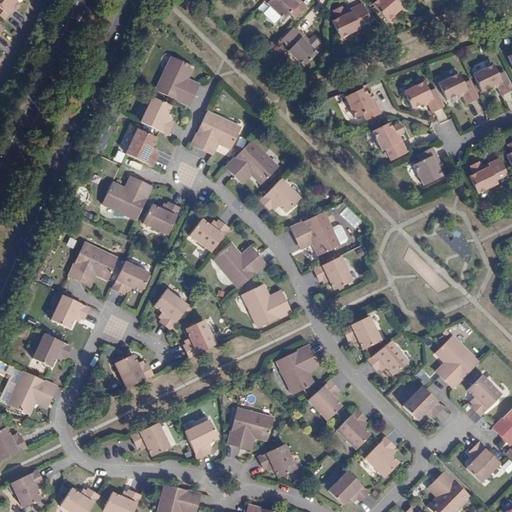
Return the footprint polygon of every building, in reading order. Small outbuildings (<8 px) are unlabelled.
[(15,0),(0,0),(0,8),(8,15),(13,8),(17,3),(15,1),(15,0)] [(292,0),(291,0),(270,0),(267,4),(283,21),(290,14),(295,18),(306,7),(298,0),(292,0)] [(379,0),(374,4),(388,21),(406,5),(402,0),(379,0)] [(346,15),(345,12),(342,6),(334,11),(338,20),(334,22),(342,39),(361,29),(360,25),(371,20),(363,3),(351,9),(352,12),(346,15)] [(302,39),(305,36),(296,27),(282,40),(291,49),(289,51),(304,67),(317,54),(314,51),(321,44),(314,37),(310,41),(307,44),(302,39)] [(155,91),(188,107),(194,94),(182,88),(186,79),(192,67),(170,57),(155,91)] [(496,84),(498,87),(502,95),(511,90),(511,86),(504,70),(498,74),(494,64),(474,74),(482,91),(492,86),(496,84)] [(461,92),(463,95),(467,104),(478,99),(469,81),(463,84),(458,73),(438,83),(446,100),(457,94),(461,92)] [(182,88),(194,94),(198,85),(186,79),(182,88)] [(425,102),(427,105),(431,113),(443,107),(434,89),(428,92),(423,83),(403,93),(411,109),(421,104),(425,102)] [(371,102),(367,95),(363,88),(345,98),(355,118),(362,115),(366,121),(381,114),(374,101),(371,102)] [(139,122),(167,135),(172,123),(169,121),(164,119),(165,115),(170,106),(151,97),(139,122)] [(240,127),(207,112),(191,146),(203,152),(209,140),(218,144),(230,150),(240,127)] [(395,135),(398,134),(403,131),(399,123),(391,126),(389,122),(371,130),(381,151),(384,150),(390,161),(407,153),(400,140),(398,141),(395,135)] [(137,129),(125,154),(152,167),(158,155),(154,153),(149,151),(150,147),(155,138),(137,129)] [(212,156),(218,144),(209,140),(203,152),(212,156)] [(277,167),(251,142),(225,168),(235,178),(245,168),(251,175),(261,184),(277,167)] [(435,162),(439,161),(433,148),(419,155),(422,162),(413,166),(423,186),(442,177),(439,170),(435,162)] [(482,169),(481,166),(479,162),(470,166),(474,174),(469,176),(477,194),(497,184),(496,181),(507,176),(499,157),(487,163),(488,166),(482,169)] [(242,185),(251,175),(245,168),(235,178),(242,185)] [(130,177),(124,189),(133,193),(139,181),(130,177)] [(300,199),(280,179),(259,201),(268,210),(270,207),(274,204),(277,207),(285,214),(300,199)] [(102,204),(136,220),(151,187),(139,181),(133,193),(124,189),(112,183),(102,204)] [(163,212),(160,210),(151,206),(142,223),(167,235),(180,209),(168,203),(166,207),(165,209),(163,212)] [(331,228),(323,212),(290,228),(296,241),(308,235),(313,244),(318,256),(340,246),(339,245),(331,228)] [(189,236),(211,253),(228,229),(217,221),(215,223),(211,228),(208,226),(200,220),(189,236)] [(338,225),(331,228),(339,245),(346,241),(347,238),(341,226),(338,225)] [(301,249),(313,244),(308,235),(296,241),(301,249)] [(86,270),(96,274),(107,280),(117,259),(83,243),(68,276),(80,282),(86,270)] [(213,260),(238,288),(266,265),(256,254),(246,263),(240,255),(230,245),(213,260)] [(250,246),(240,255),(246,263),(256,254),(250,246)] [(351,282),(339,257),(313,269),(319,281),(322,280),(327,277),(329,281),(334,290),(351,282)] [(149,274),(124,262),(112,289),(124,295),(125,292),(128,286),(132,288),(140,292),(149,274)] [(90,286),(96,274),(86,270),(80,282),(90,286)] [(273,306),(268,297),(263,285),(242,295),(258,328),(291,313),(285,300),(273,306)] [(170,330),(188,305),(166,289),(153,306),(161,313),(165,315),(161,320),(160,322),(170,330)] [(280,291),(268,297),(273,306),(285,300),(280,291)] [(89,308),(62,295),(50,320),(69,329),(73,320),(75,316),(80,318),(83,320),(89,308)] [(358,337),(360,340),(364,349),(381,341),(369,316),(343,328),(350,341),(353,339),(358,337)] [(189,358),(215,345),(204,320),(185,329),(190,339),(191,342),(186,345),(183,346),(189,358)] [(71,346),(44,334),(32,359),(50,368),(55,357),(57,354),(61,357),(65,358),(71,346)] [(452,389),(478,362),(453,336),(435,353),(446,363),(452,370),(443,380),(452,389)] [(408,362),(390,341),(368,360),(377,370),(379,368),(383,365),(386,368),(393,376),(408,362)] [(303,364),(315,358),(309,346),(276,361),(292,395),(313,385),(307,372),(303,364)] [(127,388),(153,375),(147,364),(145,365),(139,368),(137,364),(132,354),(115,363),(127,388)] [(319,367),(315,358),(303,364),(307,372),(319,367)] [(436,373),(443,380),(452,370),(446,363),(436,373)] [(56,387),(23,371),(7,405),(29,415),(35,402),(39,393),(50,399),(56,387)] [(477,401),(473,405),(471,407),(480,416),(501,395),(482,376),(468,391),(467,391),(474,398),(477,401)] [(338,391),(329,381),(308,400),(326,421),(341,407),(334,399),(332,396),(336,393),(338,391)] [(433,417),(443,407),(422,387),(402,407),(417,421),(425,413),(427,410),(431,414),(433,417)] [(39,393),(35,402),(46,407),(50,399),(39,393)] [(469,405),(462,410),(472,422),(478,417),(469,405)] [(244,435),(253,437),(267,441),(273,418),(236,408),(226,444),(241,448),(244,435)] [(511,408),(492,429),(502,439),(511,430),(511,408)] [(359,424),(363,421),(366,418),(356,409),(336,430),(355,450),(370,435),(362,427),(359,424)] [(209,420),(184,432),(197,459),(209,453),(208,451),(205,445),(208,444),(218,439),(209,420)] [(169,448),(157,423),(131,436),(137,448),(139,447),(145,445),(146,448),(151,457),(169,448)] [(0,430),(0,460),(26,448),(20,436),(17,438),(12,441),(10,437),(6,428),(0,430)] [(509,446),(511,443),(511,430),(502,439),(509,446)] [(249,451),(253,437),(244,435),(241,448),(249,451)] [(388,453),(392,449),(394,447),(385,437),(364,458),(383,478),(398,463),(391,456),(388,453)] [(480,484),(500,464),(478,442),(468,453),(471,455),(475,459),(472,462),(465,469),(480,484)] [(270,465),(272,469),(277,478),(295,469),(282,444),(255,458),(261,470),(265,468),(270,465)] [(37,470),(10,483),(22,508),(41,500),(37,490),(35,487),(40,484),(43,483),(37,470)] [(359,501),(368,492),(347,471),(327,491),(342,505),(349,498),(352,495),(356,499),(359,501)] [(431,511),(455,511),(470,497),(444,471),(434,482),(444,491),(437,498),(428,508),(431,511)] [(427,489),(437,498),(444,491),(434,482),(427,489)] [(182,511),(184,504),(196,507),(200,495),(165,484),(156,511),(182,511)] [(68,511),(88,511),(99,496),(88,489),(86,491),(83,497),(80,495),(71,489),(60,506),(68,511)] [(104,511),(132,511),(140,496),(128,491),(127,494),(124,499),(121,498),(112,493),(103,511),(104,511)]
